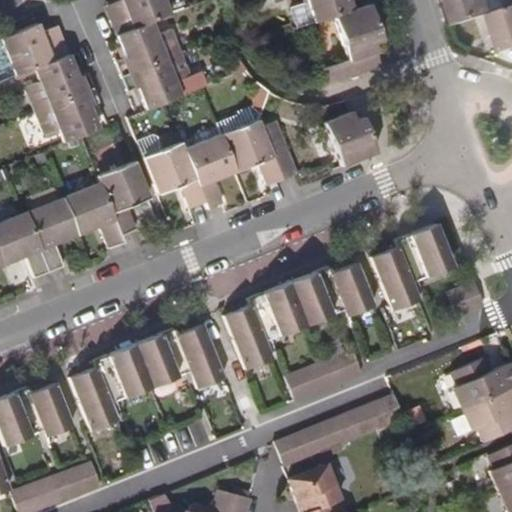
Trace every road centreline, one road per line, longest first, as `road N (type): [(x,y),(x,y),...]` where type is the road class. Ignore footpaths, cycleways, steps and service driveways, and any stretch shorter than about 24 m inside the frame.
road 1 (residential): [(460,151),(0,337)]
road 2 (residential): [(251,439),(372,391),(388,366),(511,306)]
road 3 (residential): [(72,511),(251,439)]
